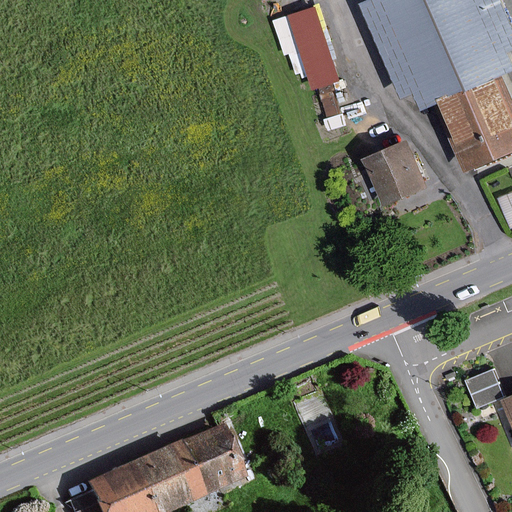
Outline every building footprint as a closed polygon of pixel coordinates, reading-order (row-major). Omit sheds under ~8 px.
[(511,27),(500,0),(372,0),(367,2),(406,94),(417,89),(424,107),(439,100),(468,168),(511,149),(511,110),(496,74),(511,67),(505,51),(511,48),(511,27)] [(318,8),(292,16),(313,89),(321,87),(332,84),(339,82),(318,8)] [(321,87),(333,128),(344,125),(332,84),(321,87)] [(408,143),(367,160),(384,201),(425,185),(408,143)] [(493,371),(468,381),(478,406),(503,396),(493,371)] [(157,511),(239,477),(218,427),(85,484),(89,493),(66,503),(70,511),(157,511)]
